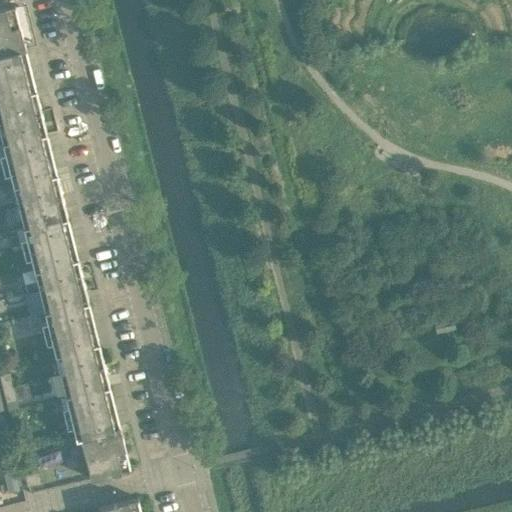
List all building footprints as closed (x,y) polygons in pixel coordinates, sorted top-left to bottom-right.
[(25,70),(20,50),(26,49),(20,25),(11,28),(5,7),(0,8),(0,120),(41,111),(33,77),(27,79),(26,74),(15,77),(14,73),(25,70)] [(41,111),(0,120),(0,133),(18,206),(62,194),(54,161),(48,163),(47,158),(36,161),(35,157),(46,154),(43,145),(49,143),(41,111)] [(62,194),(18,206),(39,290),(83,279),(75,246),(69,247),(68,243),(57,245),(56,241),(67,238),(64,229),(70,228),(62,194)] [(78,330),(77,326),(88,323),(86,313),(91,312),(83,279),(39,290),(60,374),(104,363),(96,330),(90,332),(89,327),(78,330)] [(114,426),(110,411),(99,413),(98,409),(109,407),(106,397),(112,396),(104,363),(60,374),(76,438),(81,437),(91,479),(121,471),(116,450),(125,448),(119,425),(114,426)] [(9,372),(0,374),(0,376),(3,388),(13,385),(9,372)] [(13,385),(3,388),(6,402),(16,399),(13,385)] [(8,440),(0,441),(0,451),(10,449),(8,440)] [(30,456),(20,458),(27,486),(37,483),(30,456)] [(15,470),(3,473),(6,483),(17,480),(15,470)] [(17,480),(6,483),(8,492),(20,489),(17,480)] [(131,511),(128,500),(98,507),(99,511),(131,511)]
